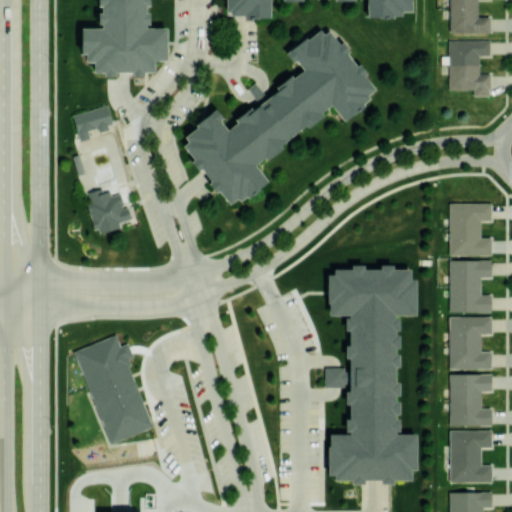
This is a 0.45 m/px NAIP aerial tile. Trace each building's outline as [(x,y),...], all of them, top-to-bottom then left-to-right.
[(148,0),(148,5),(146,5),(146,12),(149,12),(149,23),(146,23),(146,26),(166,26),(166,45),(166,53),(166,59),(153,59),(153,72),(143,72),(143,75),(131,75),(131,72),(125,72),(115,72),(115,75),(103,75),(103,72),(93,72),(93,61),(85,61),(85,53),(79,53),(79,26),(101,26),(101,23),(97,23),(97,12),(101,12),(100,5),(97,5),(97,0),(148,0)] [(269,8),(269,11),(269,14),(269,17),(243,17),(243,14),(229,14),(229,11),(224,11),(224,0),(410,0),(410,8),(410,10),(401,10),(401,14),(392,14),(392,16),(365,16),(365,14),(365,10),(365,7),(365,1),(365,0),(269,0),(269,2),(269,8)] [(489,31),(472,31),(449,31),(448,0),(477,0),(477,16),(489,16),(489,31)] [(266,97),(278,88),(275,85),(290,73),(293,76),(302,69),(295,60),(293,62),(289,57),(287,54),(285,52),(305,37),(307,39),(320,29),(323,34),(329,30),(340,44),(343,41),(350,50),(347,53),(357,66),(360,63),(367,72),(364,75),(373,87),(374,89),(367,95),(369,98),(363,103),(364,104),(342,121),(341,119),(339,116),(337,113),(333,109),(330,105),(320,112),(323,115),(308,127),(305,124),(279,144),(282,147),(266,159),(264,156),(254,163),(258,169),(261,173),(263,175),(265,178),(267,180),(247,196),(245,194),(234,203),(231,200),(227,203),(217,189),(214,191),(207,182),(210,180),(207,176),(199,167),(197,169),(190,160),(193,158),(182,143),(187,139),(184,134),(196,125),(194,123),(215,107),(217,109),(219,112),(222,116),(219,118),(227,128),(236,120),(234,117),(249,105),(252,109),(258,104),(261,102),(263,100),(264,99),(265,98),(266,97)] [(487,37),(445,38),(446,89),(471,89),(471,96),(488,96),(488,73),(477,73),(477,54),(488,54),(487,37)] [(90,133),(92,140),(82,143),(74,117),(109,107),(115,126),(110,127),(111,131),(101,134),(99,130),(90,133)] [(81,155),(75,157),(80,177),(87,175),(81,155)] [(92,202),(91,200),(90,197),(89,192),(103,188),(104,193),(111,191),(113,196),(121,193),(124,205),(123,205),(124,209),(129,207),(132,219),(120,222),(122,227),(101,233),(99,228),(95,229),(88,203),(92,202)] [(447,202),(490,202),(490,220),(480,220),(480,237),(490,237),(490,254),(448,254),(448,244),(447,244),(447,220),(447,215),(447,202)] [(448,298),(447,298),(447,276),(447,271),(447,259),(490,259),(489,277),(479,277),(479,294),(489,294),(489,311),(447,311),(448,298)] [(327,302),(326,302),(326,274),(333,274),(333,268),(350,268),(350,264),(363,264),(363,268),(379,268),(379,264),(392,264),(392,268),(410,268),(410,278),(414,278),(414,314),(410,314),(407,314),(394,314),(394,316),(398,316),(398,329),(394,329),(394,334),(398,334),(398,347),(394,347),(394,353),(398,353),(398,366),(394,366),(394,381),(398,381),(398,394),(394,394),(394,400),(398,400),(398,413),(394,413),(394,418),(398,418),(398,431),(394,431),(394,433),(407,433),(415,433),(415,468),(410,468),(410,479),(407,479),(393,479),(393,483),(379,483),(379,479),(371,479),(363,479),(363,483),(350,483),(350,479),(333,479),(333,473),(326,473),(326,445),(328,445),(328,433),(333,433),(348,433),(348,431),(344,431),(344,418),(348,418),(348,403),(344,403),(344,390),(348,390),(348,386),(348,383),(348,370),(348,357),(344,357),(344,344),(348,344),(348,329),(344,329),(344,316),(348,316),(348,314),(333,314),(327,314),(327,302)] [(479,333),(479,351),(490,351),(490,367),(447,367),(447,351),(447,328),(447,315),(490,315),(490,333),(479,333)] [(114,333),(119,345),(126,342),(133,356),(128,358),(130,363),(127,365),(152,426),(148,427),(110,443),(72,351),(114,333)] [(348,370),(348,383),(344,383),(344,387),(335,387),(324,387),(324,367),(334,367),(344,367),(344,370),(348,370)] [(448,373),(490,373),(490,390),(480,390),(480,407),(490,407),(490,424),(448,424),(448,411),(448,390),(448,384),(448,373)] [(479,463),(490,464),(490,481),(448,480),(449,466),(448,466),(448,447),(448,441),(448,429),(490,429),(490,447),(479,447),(479,463)] [(482,506),(482,511),(448,511),(448,506),(448,502),(448,491),(490,491),(490,506),(482,506)]
